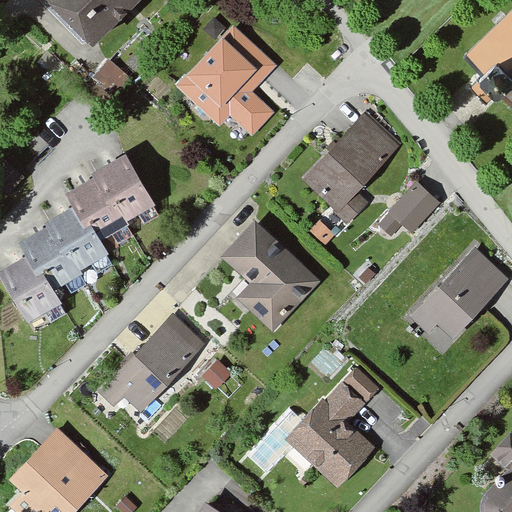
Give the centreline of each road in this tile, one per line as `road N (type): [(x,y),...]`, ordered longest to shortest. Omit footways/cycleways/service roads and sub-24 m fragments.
road 1 (residential): [(0,444),(367,59)]
road 2 (residential): [(511,241),(367,59)]
road 3 (residential): [(373,511),(511,364)]
